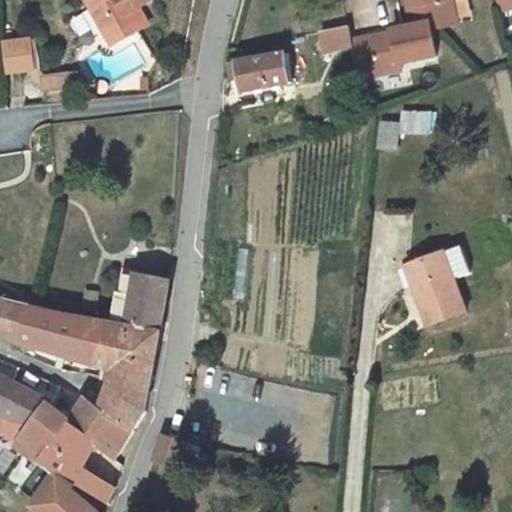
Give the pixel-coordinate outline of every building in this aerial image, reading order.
[(98,0),(120,37),(154,14),(146,0),(98,0)] [(439,30),(458,27),(454,0),(407,0),(412,26),(352,36),(350,27),(320,32),(324,55),(354,51),(358,76),(444,63),(439,30)] [(511,0),(497,0),(500,13),(511,14),(511,13),(511,0)] [(38,38),(5,41),(8,76),(41,73),(38,38)] [(237,62),(243,92),(293,82),(286,51),(237,62)] [(400,150),(400,134),(432,135),(433,111),(402,111),(401,121),(380,120),(379,149),(400,150)] [(408,269),(431,328),(469,313),(457,281),(473,274),(462,248),(446,254),(408,269)] [(116,290),(131,293),(135,275),(120,273),(116,290)] [(127,347),(158,355),(169,282),(135,275),(131,293),(116,290),(108,321),(99,365),(117,371),(121,371),(127,347)] [(0,294),(0,331),(23,340),(31,303),(0,294)] [(108,321),(36,304),(31,303),(23,340),(99,365),(108,321)] [(72,421),(96,445),(117,465),(141,422),(150,390),(157,358),(158,355),(127,347),(121,371),(117,371),(108,403),(88,397),(72,421)] [(0,412),(39,423),(55,405),(51,400),(0,377),(0,412)] [(25,447),(44,462),(72,421),(55,405),(39,423),(0,412),(0,435),(26,436),(30,438),(25,447)] [(72,421),(44,462),(62,480),(68,474),(104,506),(111,511),(112,511),(120,490),(84,464),(96,445),(72,421)] [(182,466),(189,442),(160,436),(152,460),(182,466)] [(99,511),(104,506),(68,474),(62,480),(42,509),(44,511),(99,511)]
